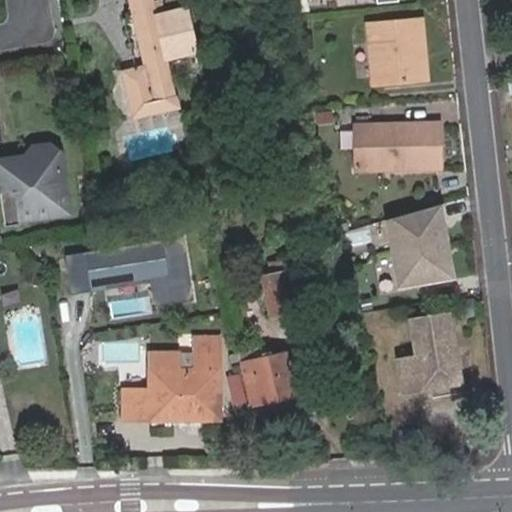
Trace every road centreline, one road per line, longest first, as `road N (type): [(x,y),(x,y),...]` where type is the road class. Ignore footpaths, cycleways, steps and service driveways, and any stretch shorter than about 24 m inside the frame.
road 1 (residential): [(511,403),(466,0)]
road 2 (tertiary): [(333,504),(288,496),(93,494)]
road 3 (tertiary): [(511,495),(333,504)]
